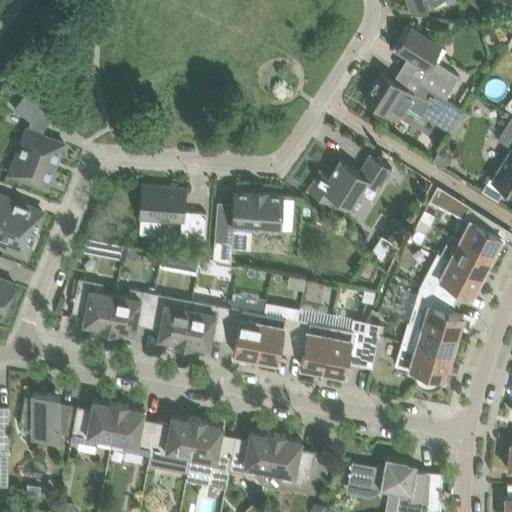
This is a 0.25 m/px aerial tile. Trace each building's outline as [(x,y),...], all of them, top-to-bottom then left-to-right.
[(395,49),(427,69),(420,81),(445,97),(459,75),(432,58),(440,44),(410,25),(395,49)] [(445,97),(420,81),(413,92),(381,72),(365,97),(398,118),(406,105),(421,114),(427,103),(455,120),(462,108),(445,97)] [(41,133),(44,128),(54,115),(26,92),(14,107),(30,121),(28,127),(27,127),(9,172),(46,187),(53,168),(53,167),(52,167),(55,159),(57,159),(64,142),(41,133)] [(511,94),(508,98),(503,106),(511,110),(511,94)] [(497,138),(511,147),(502,162),(492,179),(505,187),(511,191),(511,117),(510,116),(497,138)] [(449,157),(438,150),(432,159),(443,166),(449,157)] [(362,193),(372,199),(392,168),(370,153),(359,170),(340,158),(329,175),(320,169),(308,189),(330,203),(334,196),(353,208),(362,193)] [(489,177),(481,189),(497,200),(498,200),(505,187),(492,179),(489,177)] [(142,183),(139,217),(181,220),(180,237),(204,239),(204,231),(206,211),(184,210),(185,186),(142,183)] [(469,220),(459,238),(492,255),(502,235),(491,230),(496,221),(437,184),(429,199),(461,216),(469,220)] [(214,240),(212,258),(230,261),(231,246),(249,247),(251,227),(280,229),(280,226),(282,196),(282,193),(267,192),(267,190),(251,189),(251,191),(235,190),(234,202),(217,200),(214,240)] [(33,235),(43,211),(0,193),(0,243),(5,246),(26,254),(29,247),(31,248),(33,247),(37,238),(36,235),(33,235)] [(424,208),(419,217),(431,223),(435,214),(424,208)] [(421,242),(426,232),(431,223),(419,217),(414,226),(409,236),(421,242)] [(449,233),(439,252),(449,257),(485,276),(482,274),(492,255),(459,238),(449,233)] [(392,242),(381,235),(371,251),(381,258),(392,242)] [(81,253),(122,261),(125,246),(83,238),(81,253)] [(162,251),(159,266),(178,270),(181,255),(162,251)] [(431,273),(424,286),(455,299),(461,288),(471,294),(481,275),(485,277),(485,276),(449,257),(439,277),(431,273)] [(0,315),(1,316),(14,282),(0,276),(0,315)] [(99,325),(98,328),(108,329),(115,292),(101,289),(103,281),(78,277),(71,311),(84,313),(83,322),(99,325)] [(408,320),(422,325),(460,337),(460,336),(457,335),(463,314),(452,311),(455,299),(424,286),(419,284),(408,320)] [(134,331),(135,323),(147,325),(154,291),(130,286),(128,294),(115,292),(108,329),(117,331),(117,328),(134,331)] [(183,344),(190,306),(191,306),(192,298),(154,291),(147,325),(159,328),(158,336),(174,339),(174,342),(183,344)] [(223,340),(224,337),(230,306),(192,298),(191,306),(190,306),(183,344),(192,346),(193,343),(209,346),(211,337),(223,340)] [(264,311),(254,360),(255,360),(256,356),(277,360),(279,348),(291,351),(297,318),(300,305),(266,299),(264,311)] [(230,305),(230,306),(224,337),(235,340),(233,352),(254,356),(254,360),(264,311),(230,305)] [(322,369),(321,373),(322,373),(331,324),(297,318),(291,351),(303,353),(300,365),(322,369)] [(331,324),(322,373),(323,369),(344,373),(347,361),(358,364),(365,331),(366,321),(352,318),(350,328),(331,324)] [(408,320),(402,341),(415,345),(450,356),(456,336),(460,337),(422,325),(408,320)] [(365,331),(378,333),(380,323),(366,321),(365,331)] [(378,333),(365,331),(358,364),(371,366),(378,333)] [(402,341),(396,363),(409,367),(416,369),(415,373),(415,376),(416,380),(418,383),(420,386),(424,388),(427,389),(431,389),(435,388),(438,386),(441,383),(443,380),(450,356),(415,345),(402,341)] [(67,433),(73,403),(60,401),(60,392),(32,392),(32,395),(25,394),(19,423),(32,426),(32,436),(60,436),(60,431),(67,433)] [(97,444),(98,436),(112,438),(119,401),(110,399),(109,402),(93,399),(91,407),(77,404),(70,439),(97,444)] [(125,441),(124,449),(150,454),(156,420),(142,417),(144,408),(128,405),(128,403),(119,401),(112,438),(125,441)] [(0,484),(8,485),(8,471),(8,448),(9,425),(9,405),(0,404),(0,484)] [(177,469),(187,470),(190,453),(198,416),(188,414),(188,417),(171,414),(170,422),(156,420),(150,454),(174,458),(173,462),(177,469)] [(198,416),(190,453),(204,456),(202,464),(212,466),(209,483),(225,486),(228,469),(235,435),(221,432),(223,423),(206,420),(207,418),(198,416)] [(261,483),(266,484),(269,468),(276,431),(267,429),(266,432),(250,429),(248,437),(235,435),(228,469),(253,474),(261,483)] [(285,435),(285,433),(276,431),(269,468),(282,471),(281,479),(307,484),(314,450),(299,447),(301,439),(285,435)] [(347,480),(345,491),(370,495),(383,486),(400,490),(396,511),(422,511),(424,511),(427,511),(440,508),(442,471),(441,470),(441,473),(430,472),(430,470),(429,470),(429,472),(415,470),(416,462),(415,462),(414,463),(409,467),(407,462),(407,458),(385,454),(383,466),(351,460),(347,480)] [(27,483),(26,492),(41,493),(42,484),(27,483)] [(72,511),(74,502),(60,500),(58,511),(72,511)]
